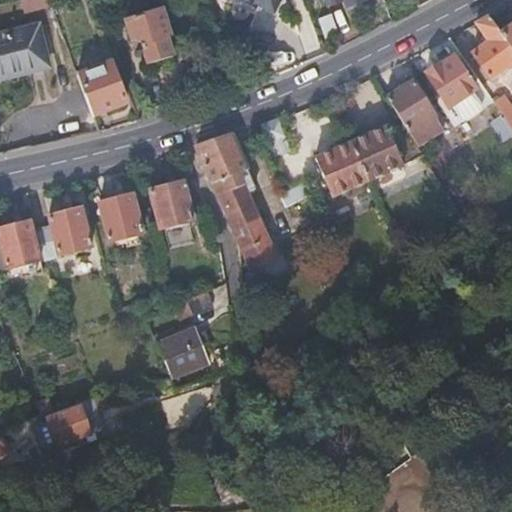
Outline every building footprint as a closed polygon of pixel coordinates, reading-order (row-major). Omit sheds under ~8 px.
[(20,0),(23,11),(47,4),(45,0),(20,0)] [(107,0),(114,16),(128,10),(123,0),(107,0)] [(258,10),(261,7),(275,14),(281,0),(237,0),(241,1),(258,10)] [(173,56),(168,38),(171,35),(163,10),(126,21),(134,40),(140,39),(148,65),(173,56)] [(318,16),(323,33),(336,29),(331,12),(318,16)] [(511,48),(502,34),(490,17),(476,24),(489,42),(473,55),(492,79),(511,64),(511,48)] [(0,77),(47,66),(37,26),(0,35),(0,77)] [(511,26),(502,34),(511,48),(511,26)] [(440,65),(427,74),(448,109),(477,90),(455,58),(441,66),(440,65)] [(79,78),(94,117),(125,105),(111,66),(79,78)] [(413,81),(387,98),(406,127),(419,148),(421,147),(423,145),(414,129),(434,115),(413,81)] [(498,94),(491,98),(506,121),(511,115),(511,108),(503,95),(501,96),(498,94)] [(489,121),(503,141),(511,134),(511,129),(501,113),(489,121)] [(292,150),(279,120),(262,126),(275,156),(292,150)] [(387,128),(352,144),(369,183),(405,167),(401,157),(419,148),(406,127),(391,134),(387,128)] [(256,190),(233,137),(198,149),(239,243),(239,244),(245,256),(249,271),(277,258),(249,194),(256,190)] [(369,183),(352,144),(316,160),(334,199),(369,183)] [(183,184),(151,192),(161,230),(193,222),(183,184)] [(364,191),(350,196),(356,211),(370,206),(364,191)] [(143,235),(133,197),(99,205),(110,243),(143,235)] [(348,198),(331,206),(337,219),(354,212),(348,198)] [(324,223),(313,200),(304,204),(313,227),(324,223)] [(50,225),(37,230),(45,261),(50,259),(91,247),(83,209),(49,217),(50,225)] [(0,270),(8,269),(9,271),(41,263),(30,222),(0,229),(0,270)] [(166,230),(170,248),(193,242),(188,225),(166,230)] [(212,307),(207,295),(186,304),(192,316),(212,307)] [(372,333),(387,326),(379,309),(364,315),(372,333)] [(158,347),(171,378),(209,364),(197,331),(158,347)] [(81,404),(51,413),(60,446),(106,433),(97,403),(82,407),(81,404)] [(501,482),(511,468),(511,430),(510,429),(480,467),(501,482)] [(6,433),(0,435),(0,453),(12,446),(6,433)] [(121,445),(119,438),(114,440),(94,446),(97,454),(121,445)]
